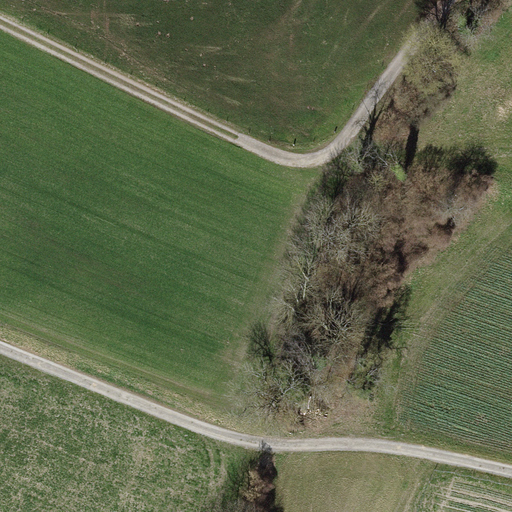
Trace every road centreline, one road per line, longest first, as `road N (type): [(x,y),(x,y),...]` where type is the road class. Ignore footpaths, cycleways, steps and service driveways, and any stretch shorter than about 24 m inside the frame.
road 1 (track): [(0,30),(268,151),(322,161),(456,0)]
road 2 (track): [(0,348),(251,445),(346,445),(511,475)]
